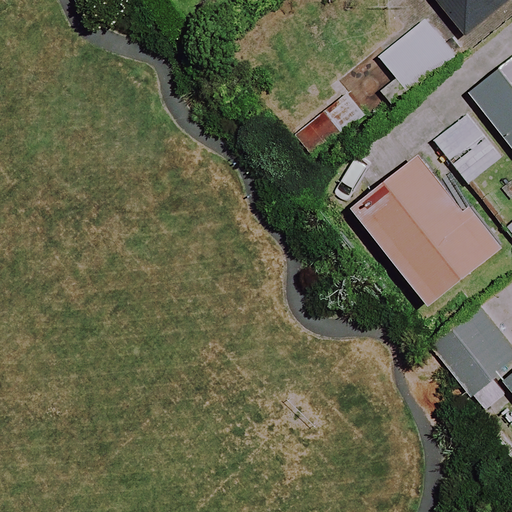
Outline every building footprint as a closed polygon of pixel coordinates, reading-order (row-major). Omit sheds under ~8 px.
[(511,0),(443,0),(475,38),(511,6),(511,0)] [(457,55),(435,22),(386,55),(408,88),(457,55)] [(511,65),(476,93),(511,139),(511,65)] [(506,158),(471,115),(439,141),(474,184),(506,158)] [(509,247),(433,152),(362,209),(439,304),(509,247)] [(511,358),(511,341),(484,306),(436,345),(472,391),(511,358)] [(511,366),(503,374),(511,384),(511,366)]
